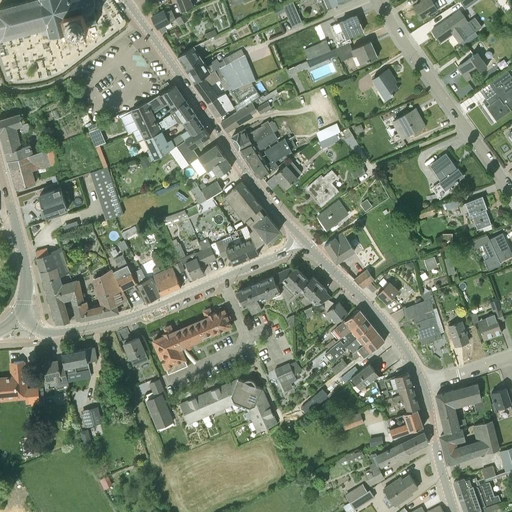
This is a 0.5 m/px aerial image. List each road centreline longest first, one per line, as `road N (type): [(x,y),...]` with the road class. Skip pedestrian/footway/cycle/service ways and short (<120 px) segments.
road 1 (secondary): [(304,241),(234,158),(127,3)]
road 2 (residential): [(511,193),(379,0)]
road 3 (secondary): [(25,316),(49,333),(103,324),(221,278)]
road 4 (secondary): [(422,382),(402,344),(304,241)]
road 5 (secondary): [(25,316),(28,269),(0,168)]
road 6 (secondary): [(454,511),(422,382)]
